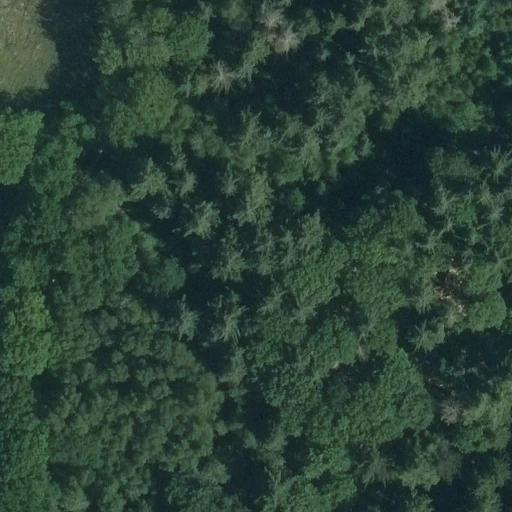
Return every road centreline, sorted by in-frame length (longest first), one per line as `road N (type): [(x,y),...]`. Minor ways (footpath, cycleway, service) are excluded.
road 1 (track): [(184,0),(61,221),(41,304),(27,511)]
road 2 (track): [(342,511),(511,438)]
